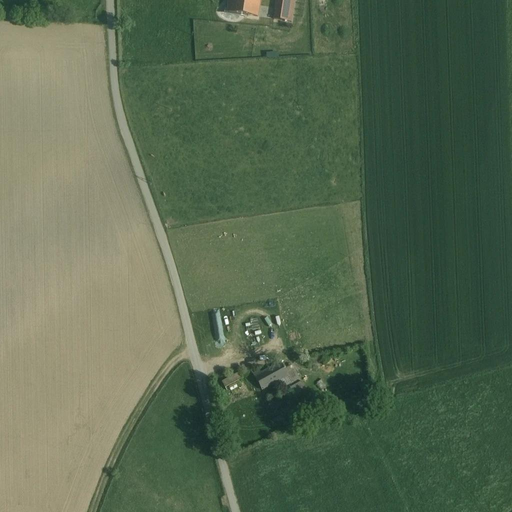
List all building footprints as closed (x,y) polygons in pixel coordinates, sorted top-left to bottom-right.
[(230,0),(229,11),(259,16),(260,0),(230,0)] [(276,0),(274,19),(291,22),(294,0),(276,0)] [(281,363),(261,374),(259,371),(253,375),(262,390),(288,376),(284,370),(285,369),(284,368),(283,368),(283,367),(281,363)] [(302,381),(293,366),(291,363),(283,367),(283,368),(284,368),(285,369),(284,370),(288,376),(293,386),(302,381)] [(238,367),(219,378),(223,386),(236,379),(242,375),(238,367)] [(293,386),(290,387),(294,395),(306,388),(302,381),(293,386)]
